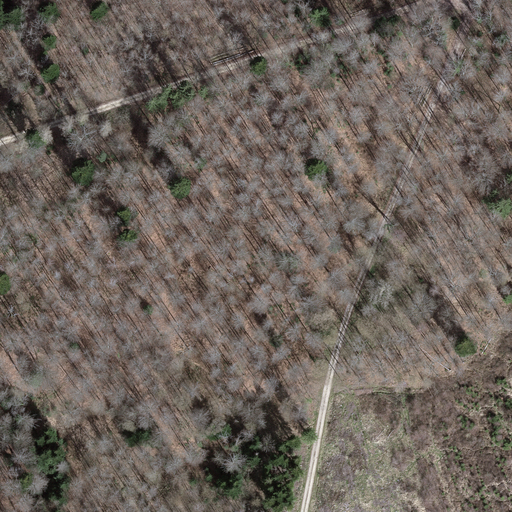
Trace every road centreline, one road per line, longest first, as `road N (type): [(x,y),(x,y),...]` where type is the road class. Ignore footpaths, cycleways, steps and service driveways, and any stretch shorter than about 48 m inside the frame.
road 1 (track): [(476,0),(342,344),(309,511)]
road 2 (track): [(0,143),(427,0)]
